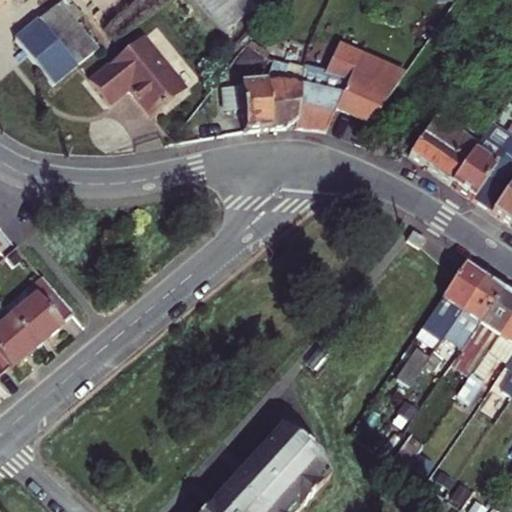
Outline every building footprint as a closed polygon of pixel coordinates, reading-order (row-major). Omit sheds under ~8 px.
[(68,0),(64,0),(59,5),(76,26),(85,20),(68,0)] [(250,0),(194,0),(223,36),(258,9),(250,0)] [(14,41),(52,88),(97,51),(76,26),(59,5),(14,41)] [(246,46),(249,42),(253,37),(245,30),(220,59),(230,67),(237,57),(246,46)] [(299,42),(308,46),(312,37),(303,33),(299,42)] [(141,41),(89,84),(108,108),(128,92),(151,121),(184,93),(141,41)] [(246,46),(257,53),(267,60),(269,56),(249,42),(246,46)] [(240,59),(248,65),(257,53),(246,46),(237,57),(240,59)] [(336,111),(371,126),(403,78),(338,49),(325,79),(303,72),(300,87),(298,120),(297,131),(326,135),(336,111)] [(239,77),(248,65),(240,59),(231,70),(239,77)] [(303,72),(272,63),(266,85),(269,132),(286,131),(286,129),(298,120),(300,87),(303,72)] [(494,125),(511,99),(511,87),(502,80),(491,97),(494,99),(482,116),(494,125)] [(225,114),(241,113),(243,134),(269,132),(266,85),(239,88),(240,90),(223,91),(225,114)] [(463,119),(452,112),(449,117),(460,124),(463,119)] [(493,127),(494,125),(482,116),(479,114),(471,128),(485,138),(493,127)] [(451,187),(478,150),(435,120),(409,158),(451,187)] [(487,211),(511,175),(511,140),(493,127),(485,138),(478,150),(451,187),(487,211)] [(511,185),(492,215),(511,228),(511,185)] [(406,243),(419,250),(424,242),(413,234),(406,243)] [(421,331),(440,344),(483,281),(464,268),(459,275),(421,331)] [(73,317),(42,280),(4,312),(36,350),(62,328),(61,327),(73,317)] [(465,348),(502,294),(483,281),(440,344),(434,354),(429,361),(424,369),(433,375),(452,347),(461,354),(465,348)] [(462,373),(471,379),(511,318),(511,300),(502,294),(465,348),(474,354),(467,366),(462,373)] [(4,312),(0,314),(0,377),(9,370),(10,372),(36,350),(4,312)] [(506,367),(511,358),(511,318),(471,379),(462,393),(472,400),(498,362),(506,367)] [(440,344),(421,331),(415,341),(434,354),(440,344)] [(461,354),(457,360),(467,366),(474,354),(465,348),(461,354)] [(424,369),(429,361),(416,352),(397,381),(410,390),(424,369)] [(511,400),(511,399),(511,358),(506,367),(504,370),(511,375),(511,378),(502,394),(511,400)] [(456,401),(467,408),(472,400),(462,393),(456,401)] [(213,504),(206,511),(299,511),(330,478),(323,472),(279,432),(244,471),(213,504)] [(422,449),(408,439),(390,465),(404,474),(422,449)]
